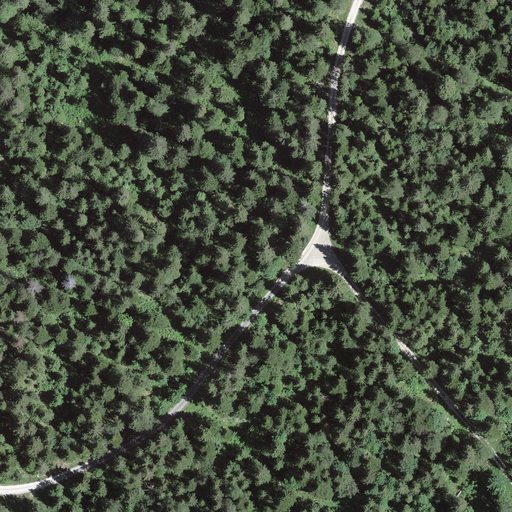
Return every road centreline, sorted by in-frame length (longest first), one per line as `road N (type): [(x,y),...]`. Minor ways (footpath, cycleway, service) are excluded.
road 1 (track): [(0,490),(59,477),(156,427),(323,233)]
road 2 (track): [(511,480),(360,296),(323,233)]
road 3 (track): [(323,233),(337,72),(361,0)]
